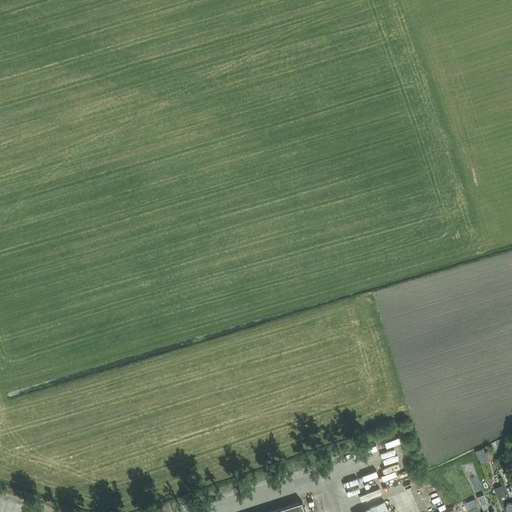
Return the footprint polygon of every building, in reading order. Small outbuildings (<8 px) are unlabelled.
[(362,491),(376,486),(374,482),(361,486),(362,491)] [(511,511),(511,501),(508,493),(505,486),(505,484),(495,488),(504,511),(511,511)] [(484,495),(478,497),(481,505),(487,502),(484,495)] [(469,511),(478,511),(480,511),(475,498),(466,502),(469,511)] [(305,511),(302,500),(265,511),(305,511)] [(388,511),(384,502),(360,511),(388,511)]
